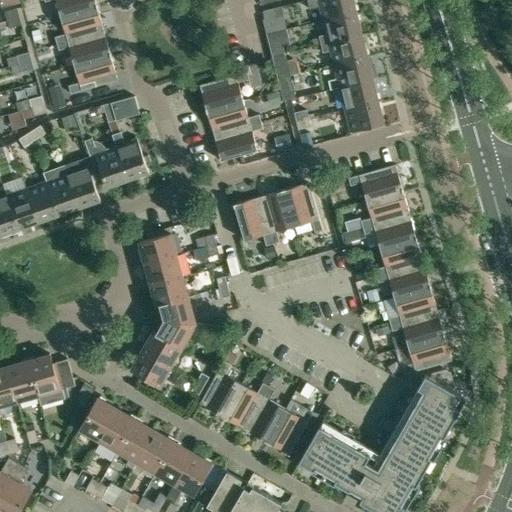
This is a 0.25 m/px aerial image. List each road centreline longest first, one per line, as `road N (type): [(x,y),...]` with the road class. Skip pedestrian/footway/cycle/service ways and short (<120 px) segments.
road 1 (residential): [(110,371),(346,511)]
road 2 (residential): [(357,370),(249,311),(212,181)]
road 3 (residential): [(176,191),(117,4)]
road 4 (tertiary): [(436,0),(486,173)]
road 5 (residential): [(212,181),(384,137)]
road 6 (residential): [(126,292),(114,212),(176,191)]
